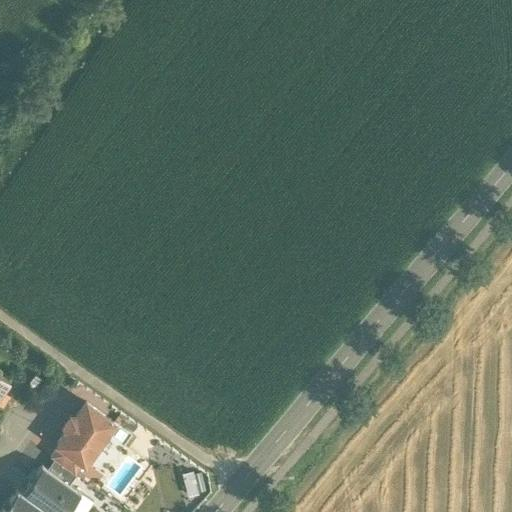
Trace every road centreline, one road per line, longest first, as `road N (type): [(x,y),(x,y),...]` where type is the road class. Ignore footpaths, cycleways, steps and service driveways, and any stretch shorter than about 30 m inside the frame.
road 1 (tertiary): [(511,167),(214,511)]
road 2 (track): [(0,316),(177,444),(243,480)]
road 3 (track): [(0,185),(132,0)]
